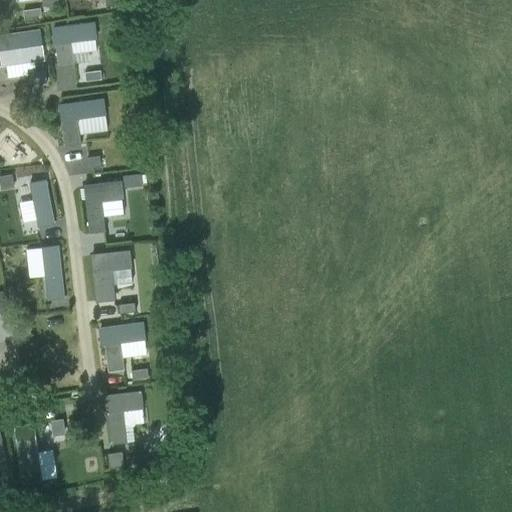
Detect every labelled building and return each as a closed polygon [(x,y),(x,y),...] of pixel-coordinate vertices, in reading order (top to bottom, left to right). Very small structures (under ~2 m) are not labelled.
[(39,10),(23,12),(25,20),(40,18),(39,10)] [(93,24),(52,29),(57,66),(73,64),(70,43),(95,40),(93,24)] [(55,52),(49,25),(39,27),(45,54),(55,52)] [(38,32),(0,37),(4,65),(42,60),(38,32)] [(44,71),(32,73),(34,86),(46,84),(44,71)] [(99,72),(84,74),(85,82),(100,80),(99,72)] [(102,100),(59,106),(64,147),(64,148),(80,145),(79,136),(107,132),(104,116),(102,100)] [(98,157),(86,158),(88,168),(99,167),(98,157)] [(139,175),(123,177),(125,188),(140,186),(139,175)] [(10,176),(0,178),(0,186),(1,190),(13,188),(10,176)] [(45,181),(29,184),(37,227),(53,224),(45,181)] [(119,182),(83,186),(89,234),(105,233),(101,201),(122,199),(119,182)] [(57,247),(41,248),(47,300),(63,299),(57,247)] [(128,252),(91,256),(96,302),(113,300),(110,270),(130,268),(128,252)] [(134,304),(118,305),(119,314),(135,313),(134,304)] [(141,324),(99,329),(101,346),(104,345),(107,373),(123,371),(120,343),(144,340),(141,324)] [(146,370),(130,371),(131,380),(147,379),(146,370)] [(140,392),(104,396),(110,445),(123,444),(122,434),(125,433),(122,411),(141,409),(140,392)] [(61,421),(51,423),(53,436),(63,435),(61,421)] [(32,425),(14,428),(23,484),(41,481),(32,425)] [(122,452),(107,454),(109,465),(123,463),(122,452)]
